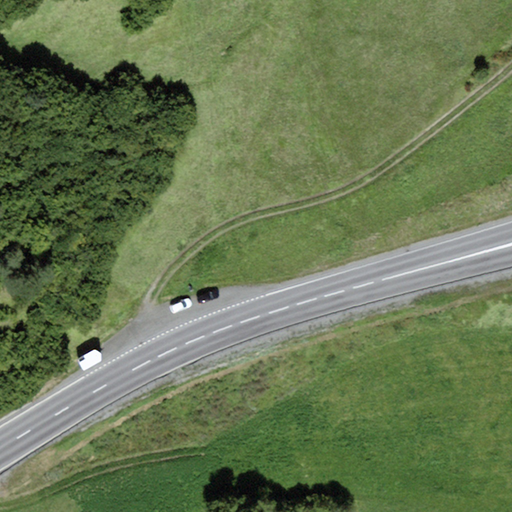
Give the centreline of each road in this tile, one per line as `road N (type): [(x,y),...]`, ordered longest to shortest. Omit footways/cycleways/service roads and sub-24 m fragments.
road 1 (primary): [(511,242),(219,327),(0,448)]
road 2 (track): [(153,358),(141,319),(150,293),(209,234),(373,174),(511,61)]
